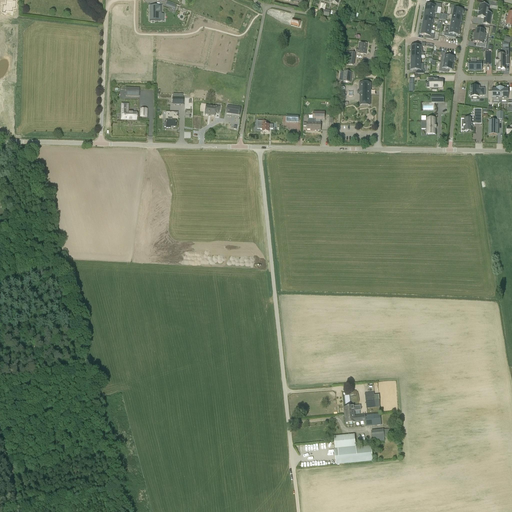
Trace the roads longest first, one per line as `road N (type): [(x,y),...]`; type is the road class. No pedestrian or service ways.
road 1 (track): [(298,511),(259,147)]
road 2 (unclassified): [(511,151),(239,147)]
road 3 (unclassified): [(239,147),(264,9),(332,19)]
road 4 (unclassified): [(100,144),(106,7),(113,0)]
road 5 (unclassified): [(239,147),(100,144)]
